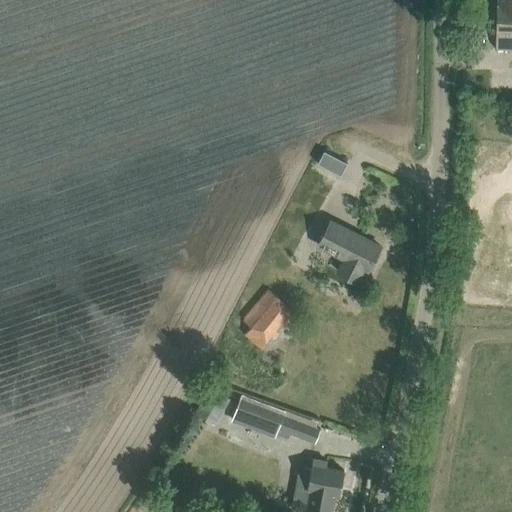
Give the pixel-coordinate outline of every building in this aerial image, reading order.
[(511,0),(498,0),(498,3),(497,3),(496,48),(511,48),(511,0)] [(347,163),(324,151),(317,163),(340,175),(347,163)] [(331,220),(319,244),(345,258),(338,272),(356,281),(363,267),(368,270),(380,246),(331,220)] [(249,344),(263,355),(297,312),(268,289),(243,319),(251,326),(245,333),(252,339),(249,344)] [(214,424),(228,400),(210,390),(196,413),(214,424)] [(283,412),(240,396),(230,419),(274,437),(277,428),(314,442),(319,428),(283,412)] [(326,466),(327,461),(312,458),(310,468),(302,466),(294,510),(305,511),(331,511),(335,493),(339,494),(344,470),(326,466)]
